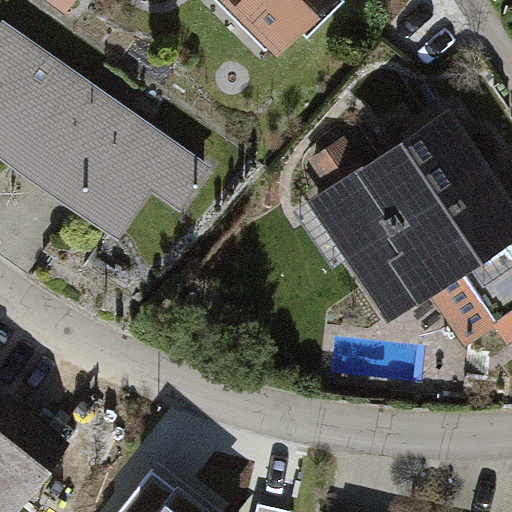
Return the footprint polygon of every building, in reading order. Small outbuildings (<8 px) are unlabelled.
[(210,0),(258,46),(302,0),(210,0)] [(213,171),(13,38),(0,56),(0,161),(152,262),(213,171)] [(511,211),(450,114),(312,201),(388,321),(440,288),(470,337),(511,310),(511,211)] [(0,417),(0,511),(30,511),(64,459),(0,417)] [(192,511),(168,493),(153,511),(192,511)]
